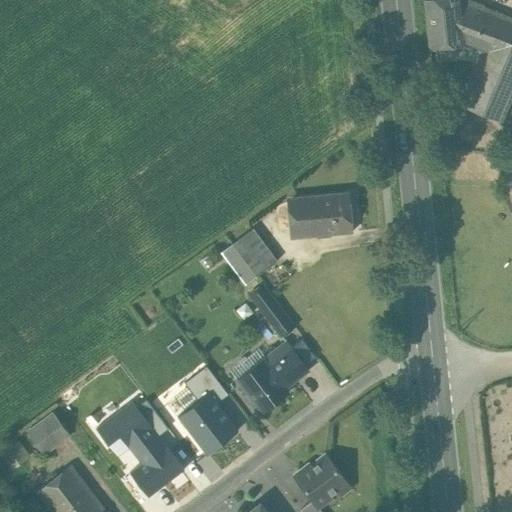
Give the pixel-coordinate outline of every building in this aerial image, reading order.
[(502,18),(459,0),(425,0),(431,48),(465,44),(478,50),(487,54),(502,18)] [(487,54),(478,50),(455,104),(500,122),(511,92),(511,21),(502,18),(487,54)] [(349,192),(298,197),(289,201),(291,230),(300,232),(300,236),(301,236),(352,231),(349,192)] [(277,260),(253,228),(232,243),(256,276),(277,260)] [(278,305),(266,314),(283,337),(295,328),(278,305)] [(286,343),(238,381),(262,412),(287,392),(283,387),(306,369),(286,343)] [(48,412),(22,431),(34,447),(59,429),(48,412)] [(327,454),(311,466),(310,465),(300,473),(308,484),(302,488),(312,500),(316,505),(317,505),(347,481),(327,454)] [(105,511),(70,465),(37,491),(53,511),(105,511)] [(322,511),(317,505),(316,505),(312,500),(300,509),(302,511),(322,511)] [(266,511),(260,503),(248,511),(266,511)]
